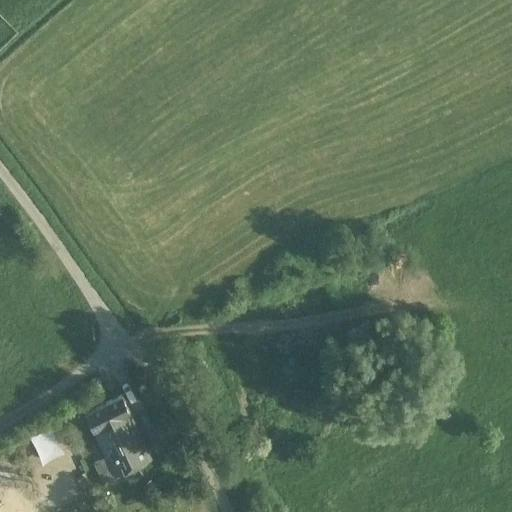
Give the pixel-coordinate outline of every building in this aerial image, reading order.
[(123,394),(85,410),(99,444),(115,438),(116,442),(139,432),(123,394)] [(139,432),(116,442),(115,438),(99,444),(105,458),(113,476),(151,460),(139,432)] [(186,452),(161,462),(170,482),(194,471),(186,452)] [(113,476),(105,458),(96,462),(103,481),(113,476)] [(71,468),(38,482),(43,493),(42,494),(50,511),(62,511),(92,499),(81,476),(76,478),(71,468)]
